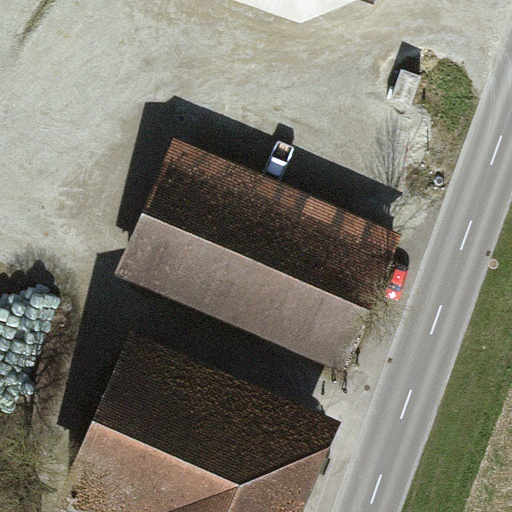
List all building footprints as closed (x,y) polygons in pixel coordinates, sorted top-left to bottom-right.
[(187,157),(377,242),(420,147),(230,61),(187,157)] [(430,78),(409,70),(397,100),(419,108),(430,78)] [(179,154),(125,273),(351,375),(405,255),(377,242),(187,157),(179,154)] [(286,511),(313,448),(124,368),(70,495),(109,511),(286,511)] [(33,511),(0,497),(0,511),(33,511)]
